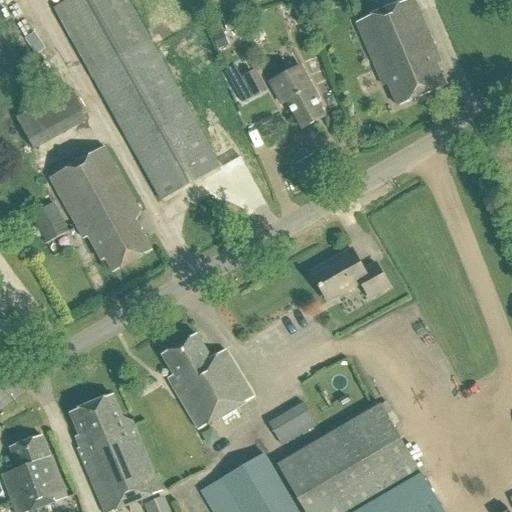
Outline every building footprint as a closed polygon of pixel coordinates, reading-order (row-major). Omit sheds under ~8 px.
[(165,203),(225,169),(128,0),(69,0),(53,9),(165,203)] [(415,0),(358,24),(362,33),(386,88),(389,87),(399,109),(450,87),(439,63),(443,61),(417,0),(415,0)] [(220,33),(213,36),(219,49),(229,45),(224,33),(223,32),(220,33)] [(287,101),(302,129),(324,117),(316,102),(318,100),(300,67),(270,84),(281,104),(287,101)] [(256,71),(243,78),(254,98),(267,90),(256,71)] [(116,271),(155,249),(137,217),(145,212),(106,144),(51,176),(86,237),(90,235),(104,258),(108,256),(116,271)] [(69,232),(54,204),(30,216),(46,245),(69,232)] [(362,270),(351,251),(311,274),(327,301),(360,282),(369,298),(388,287),(374,263),(362,270)] [(50,281),(62,305),(93,289),(82,266),(50,281)] [(326,317),(351,305),(347,296),(322,308),(326,317)] [(86,298),(67,305),(73,323),(93,316),(86,298)] [(9,321),(0,325),(0,346),(18,338),(9,321)] [(211,358),(197,335),(161,356),(172,376),(167,379),(197,431),(252,399),(225,350),(211,358)] [(121,417),(111,395),(70,413),(80,435),(76,437),(80,447),(78,448),(104,511),(112,511),(161,491),(132,423),(121,417)] [(146,411),(182,480),(203,469),(168,400),(146,411)] [(304,403),(268,423),(282,447),(317,427),(312,417),(304,403)] [(380,405),(366,413),(323,438),(277,465),(304,511),(358,511),(421,476),(380,405)] [(49,458),(42,437),(10,448),(18,470),(2,475),(15,511),(34,511),(67,500),(52,457),(49,458)] [(222,479),(240,511),(298,511),(265,455),(222,479)] [(443,511),(433,495),(404,511),(443,511)]
